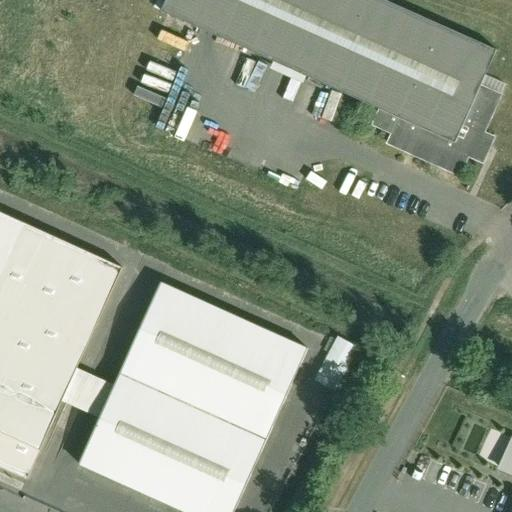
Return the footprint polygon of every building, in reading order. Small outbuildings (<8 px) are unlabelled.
[(480,55),(358,0),(173,0),(169,11),(382,107),(374,125),(390,132),(385,141),(461,175),(469,155),(485,163),(497,137),(483,130),(499,93),(469,80),(480,55)] [(123,265),(0,209),(0,462),(27,474),(61,399),(76,366),(123,265)] [(230,511),(307,345),(164,280),(115,384),(101,416),(80,462),(189,511),(230,511)] [(334,391),(354,345),(331,336),(311,381),(334,391)] [(115,384),(76,366),(61,399),(101,416),(115,384)] [(511,438),(497,471),(511,477),(511,438)]
